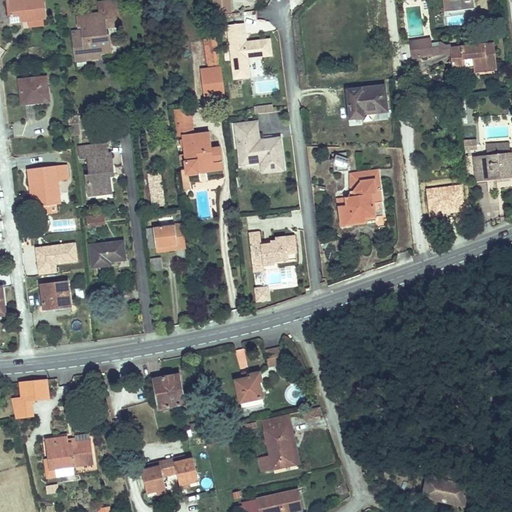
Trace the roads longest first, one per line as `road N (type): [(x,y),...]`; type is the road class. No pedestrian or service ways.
road 1 (secondary): [(0,366),(159,345),(298,312)]
road 2 (residential): [(298,312),(363,492),(395,511)]
road 3 (secondary): [(298,312),(511,234)]
road 4 (unknown): [(159,345),(123,142)]
